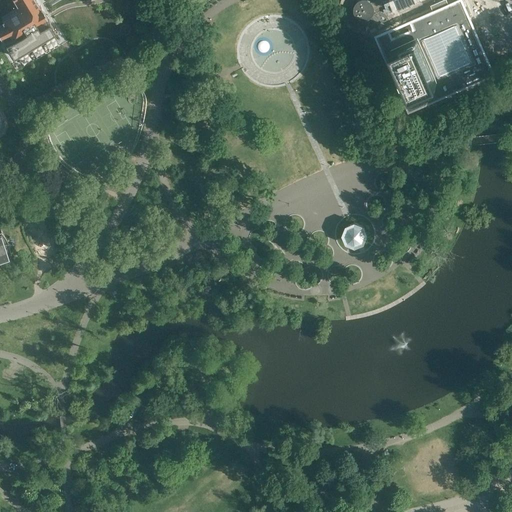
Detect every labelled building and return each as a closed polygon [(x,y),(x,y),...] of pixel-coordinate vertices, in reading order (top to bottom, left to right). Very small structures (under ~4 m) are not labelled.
[(14,0),(19,7),(1,18),(4,23),(0,25),(0,34),(8,30),(12,35),(12,37),(46,16),(47,16),(40,6),(36,0),(14,0)] [(371,3),(371,2),(369,1),(367,0),(366,0),(361,0),(360,0),(359,1),(358,2),(357,3),(356,4),(355,6),(355,7),(354,8),(354,9),(354,10),(354,11),(354,12),(355,13),(355,14),(356,15),(357,16),(357,17),(358,18),(359,18),(360,19),(361,19),(362,19),(364,19),(365,19),(366,19),(367,19),(368,19),(369,18),(370,17),(371,17),(372,16),(372,15),(373,14),(373,13),(374,12),(374,11),(374,10),(374,9),(374,8),(374,7),(373,6),(373,5),(372,4),(371,3)] [(408,110),(494,73),(461,0),(457,0),(375,36),(408,110)] [(12,35),(3,41),(3,42),(12,56),(13,56),(54,31),(55,30),(49,19),(48,19),(46,16),(12,37),(12,35)] [(212,85),(207,75),(197,79),(201,90),(212,85)] [(354,221),(345,225),(341,234),(345,243),(354,247),(364,243),(367,233),(364,225),(354,221)] [(9,247),(9,245),(8,243),(8,241),(7,239),(6,237),(5,235),(4,233),(3,232),(1,230),(1,229),(0,229),(0,259),(9,256),(9,255),(9,254),(9,253),(9,252),(9,250),(9,247)]
